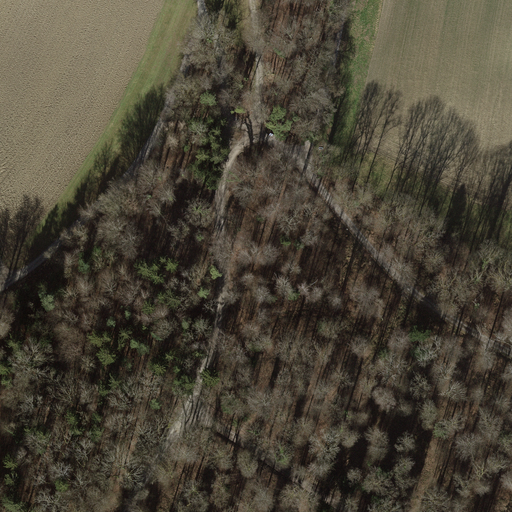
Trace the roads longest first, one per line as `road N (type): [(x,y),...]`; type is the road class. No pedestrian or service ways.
road 1 (track): [(254,133),(223,176),(216,332),(190,408),(127,511)]
road 2 (track): [(0,288),(100,209),(152,146),(203,19)]
road 3 (track): [(511,352),(387,268),(304,157),(254,133)]
road 4 (track): [(190,408),(351,511)]
road 5 (track): [(343,0),(336,56),(304,157)]
road 6 (track): [(203,19),(218,40),(226,169)]
road 7 (track): [(254,133),(260,78),(251,0)]
